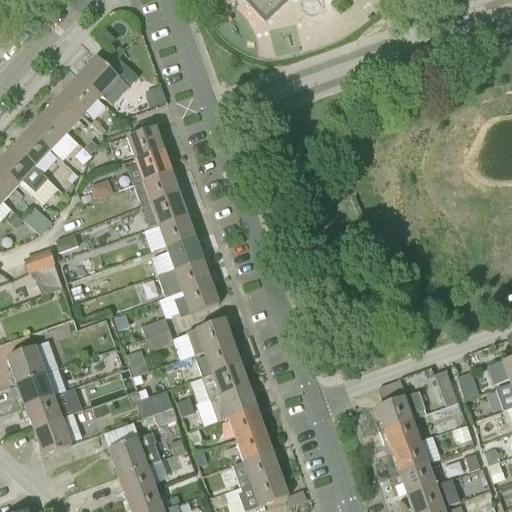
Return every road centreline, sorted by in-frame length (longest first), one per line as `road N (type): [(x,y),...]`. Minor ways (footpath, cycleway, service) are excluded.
road 1 (residential): [(511,5),(209,114)]
road 2 (residential): [(311,397),(209,114)]
road 3 (residential): [(311,397),(511,332)]
road 4 (residential): [(354,511),(311,397)]
road 5 (residential): [(209,114),(169,0)]
